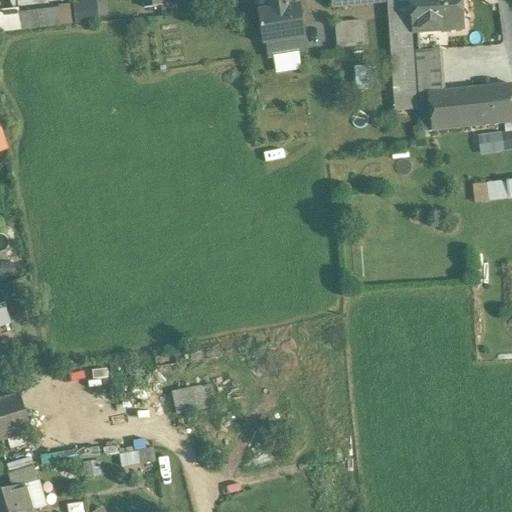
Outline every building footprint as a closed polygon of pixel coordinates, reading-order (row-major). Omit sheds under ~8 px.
[(95,0),(81,0),(70,2),(74,23),(99,19),(95,0)] [(160,0),(143,0),(144,8),(161,6),(160,0)] [(235,0),(222,0),(224,9),(237,7),(235,0)] [(298,0),(256,0),(258,13),(299,7),(298,0)] [(408,0),(402,0),(387,1),(387,2),(394,111),(416,110),(408,0)] [(412,0),(414,32),(462,30),(460,0),(412,0)] [(299,7),(258,13),(263,45),(267,44),(269,56),(302,51),(300,39),(304,38),(299,7)] [(58,8),(19,13),(21,29),(60,25),(58,8)] [(361,21),(334,23),(337,49),(363,46),(361,21)] [(441,50),(416,51),(420,109),(429,108),(428,94),(444,92),(441,50)] [(511,91),(511,85),(477,89),(481,127),(511,123),(511,91)] [(444,92),(428,94),(429,108),(432,132),(481,127),(477,89),(444,92)] [(511,131),(477,134),(478,152),(511,150),(511,131)] [(486,200),(511,197),(511,178),(484,182),(486,200)] [(212,387),(172,389),(174,413),(213,411),(212,387)] [(20,395),(0,401),(0,442),(31,433),(20,395)] [(153,450),(138,452),(140,464),(155,461),(153,450)] [(33,467),(8,475),(13,489),(25,486),(37,482),(33,467)] [(13,489),(0,492),(0,511),(32,511),(25,486),(13,489)]
